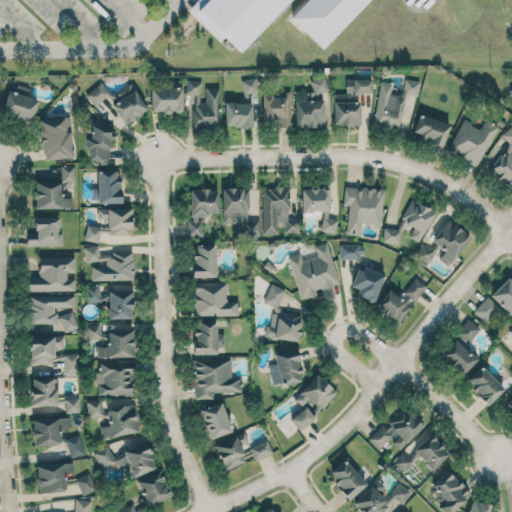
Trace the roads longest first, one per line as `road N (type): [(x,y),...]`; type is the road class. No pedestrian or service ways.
road 1 (residential): [(203,511),(318,448),(511,228)]
road 2 (residential): [(159,157),(380,159),(461,190),(511,236)]
road 3 (residential): [(206,511),(165,401),(159,157)]
road 4 (residential): [(395,363),(353,330),(333,338),(335,350),(378,384)]
road 5 (residential): [(395,363),(497,458)]
